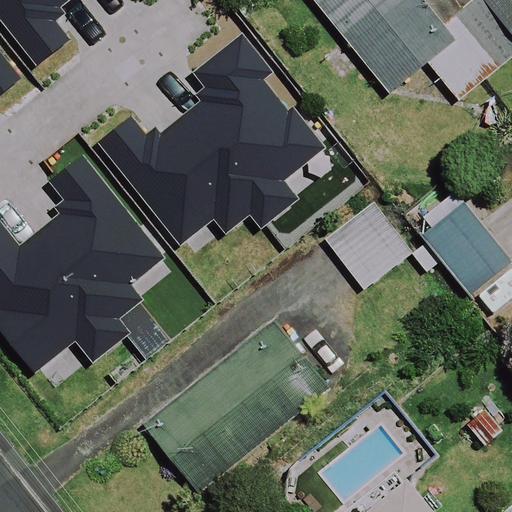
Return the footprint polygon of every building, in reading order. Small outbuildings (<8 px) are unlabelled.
[(271,0),(241,0),(253,15),(271,0)] [(315,0),(394,98),(433,67),(459,48),(445,30),(421,0),(315,0)] [(459,48),(433,67),(459,101),(511,61),(511,0),(484,0),(445,30),(459,48)] [(80,60),(53,22),(15,50),(42,87),(80,60)] [(0,145),(34,118),(0,74),(0,145)] [(32,224),(22,231),(62,282),(55,287),(79,318),(70,324),(111,377),(169,332),(133,285),(155,268),(144,255),(161,242),(124,194),(106,208),(70,161),(16,203),(32,224)] [(511,277),(511,267),(451,191),(409,225),(474,307),(511,277)] [(414,255),(374,205),(327,242),(367,292),(414,255)] [(328,390),(275,328),(151,433),(203,495),(328,390)] [(372,511),(434,511),(411,482),(372,511)]
